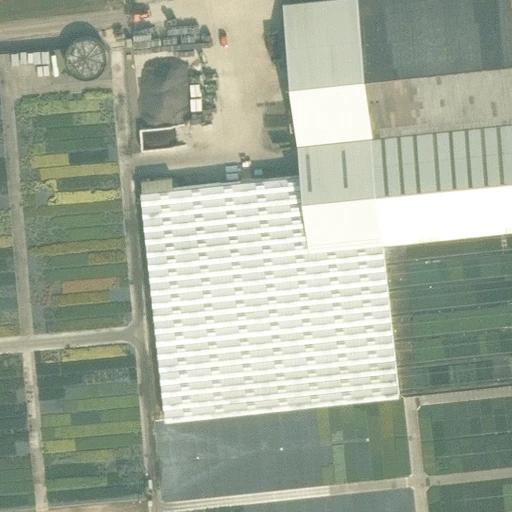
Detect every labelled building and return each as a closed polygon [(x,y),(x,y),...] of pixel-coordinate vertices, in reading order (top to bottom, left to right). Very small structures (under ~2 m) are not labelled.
[(511,0),(319,0),(283,4),(301,174),(308,250),(383,242),(511,228),(511,0)] [(117,67),(119,59),(119,55),(117,51),(113,45),(110,42),(106,39),(102,38),(97,38),(89,39),(85,42),(82,45),(78,51),(77,55),(76,59),(78,67),(80,71),(83,75),(89,79),(94,80),(98,80),(102,80),(107,78),(113,74),(117,67)] [(16,117),(18,141),(24,143),(69,138),(80,141),(87,141),(88,148),(106,154),(104,163),(113,166),(114,181),(122,184),(113,98),(33,106),(34,107),(18,108),(16,117)] [(142,190),(141,190),(165,420),(399,396),(383,242),(308,250),(301,174),(173,187),(142,190)] [(142,190),(173,187),(172,177),(141,180),(142,190)]
